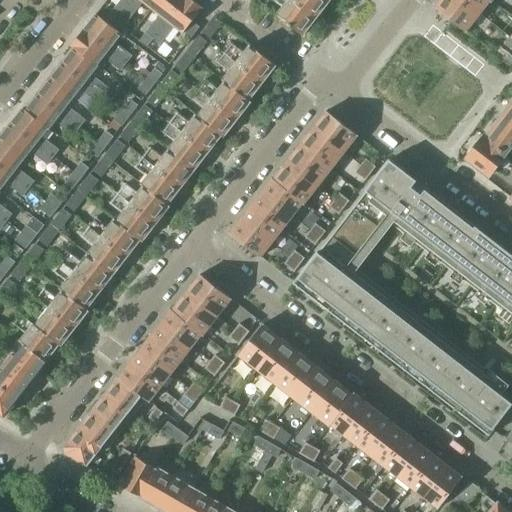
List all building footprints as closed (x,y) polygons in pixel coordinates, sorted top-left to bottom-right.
[(120,0),(105,20),(112,26),(131,0),(120,0)] [(156,0),(131,0),(112,26),(119,31),(142,2),(150,8),(156,0)] [(156,0),(150,8),(159,15),(139,41),(147,46),(153,38),(181,0),(156,0)] [(192,0),(181,0),(153,38),(161,44),(174,27),(183,34),(184,32),(191,37),(199,27),(192,21),(202,8),(192,0)] [(317,17),(295,0),(274,0),(284,7),(277,15),(303,35),(317,17)] [(329,0),(295,0),(317,17),(329,0)] [(481,13),(463,0),(441,0),(439,3),(470,27),(481,13)] [(463,0),(481,13),(491,0),(463,0)] [(123,34),(119,31),(112,26),(105,20),(96,14),(83,30),(126,63),(132,55),(116,42),(123,34)] [(210,38),(222,23),(214,16),(201,31),(210,38)] [(126,63),(83,30),(71,46),(73,47),(98,66),(104,58),(120,70),(126,63)] [(186,51),(195,58),(207,42),(198,35),(186,51)] [(232,43),(224,52),(263,82),(277,65),(251,45),(245,53),(232,43)] [(73,47),(61,63),(104,95),(110,88),(92,74),(98,66),(73,47)] [(195,58),(186,51),(174,66),(183,73),(195,58)] [(263,82),(224,52),(217,62),(229,71),(223,78),(225,80),(250,100),(263,82)] [(61,63),(49,78),(74,97),(80,89),(98,103),(104,95),(61,63)] [(143,68),(139,73),(146,79),(147,78),(150,73),(143,68)] [(154,84),(162,73),(155,68),(150,73),(147,78),(154,84)] [(167,92),(179,77),(171,70),(159,86),(167,92)] [(74,97),(49,78),(37,94),(79,127),(85,119),(67,105),(74,97)] [(146,94),(154,84),(147,78),(146,79),(139,88),(146,94)] [(206,79),(199,89),(238,119),(252,102),(250,100),(225,80),(218,88),(206,79)] [(155,108),(167,92),(159,86),(147,101),(155,108)] [(238,119),(199,89),(192,98),(204,108),(198,115),(196,113),(195,114),(222,135),(224,137),(238,119)] [(79,127),(37,94),(25,109),(48,128),(49,129),(56,120),(74,134),(79,127)] [(130,115),(138,105),(130,99),(122,109),(130,115)] [(511,102),(503,115),(511,122),(511,102)] [(144,105),(132,120),(140,127),(153,111),(144,105)] [(48,128),(25,109),(23,108),(10,124),(53,157),(59,149),(43,137),(48,128)] [(122,126),(130,115),(122,109),(114,120),(122,126)] [(358,135),(327,111),(313,129),(344,153),(358,135)] [(222,135),(195,114),(190,121),(177,112),(170,121),(209,152),(222,135)] [(511,122),(503,115),(485,137),(507,155),(511,148),(511,122)] [(140,127),(132,120),(120,136),(128,142),(140,127)] [(209,152),(170,121),(162,131),(175,141),(169,149),(196,169),(209,152)] [(10,124),(0,137),(0,140),(24,159),(30,151),(47,164),(53,157),(10,124)] [(344,153),(313,129),(300,146),(331,170),(344,153)] [(113,136),(106,130),(97,141),(105,147),(113,136)] [(511,159),(507,155),(485,137),(484,136),(467,158),(475,165),(473,168),(511,198),(511,159)] [(117,139),(105,155),(113,161),(126,146),(117,139)] [(0,140),(0,166),(29,188),(34,180),(18,167),(24,159),(0,140)] [(97,157),(105,147),(97,141),(89,151),(97,157)] [(331,170),(300,146),(286,163),(318,187),(331,170)] [(151,148),(143,157),(182,187),(196,169),(169,149),(163,156),(151,148)] [(113,161),(105,155),(92,170),(101,177),(113,161)] [(182,187),(143,157),(136,167),(147,175),(142,182),(144,184),(169,204),(182,187)] [(378,166),(369,159),(363,167),(372,175),(374,172),(377,168),(378,166)] [(292,287),(488,438),(511,406),(511,254),(391,160),(366,191),(372,196),(365,206),(391,226),(358,269),(332,249),(325,258),(319,253),(292,287)] [(89,168),(88,167),(81,162),(73,172),(81,178),(89,168)] [(318,187),(286,163),(273,180),(303,203),(305,204),(318,187)] [(29,188),(0,166),(0,191),(0,192),(1,191),(0,190),(6,182),(23,196),(29,188)] [(372,175),(363,167),(356,176),(366,183),(372,175)] [(73,188),(81,178),(73,172),(65,182),(73,188)] [(90,174),(78,189),(86,196),(98,180),(90,174)] [(272,179),(262,193),(293,217),(303,203),(273,180),(272,179)] [(126,184),(118,194),(157,223),(171,206),(169,204),(144,184),(137,192),(126,184)] [(74,211),(86,196),(78,189),(66,205),(74,211)] [(0,191),(0,216),(6,221),(12,213),(0,203),(0,192),(0,191)] [(293,217),(262,193),(251,206),(283,230),(293,217)] [(52,194),(46,201),(56,209),(62,202),(52,194)] [(157,223),(118,194),(111,203),(123,211),(117,219),(114,217),(113,219),(141,240),(143,241),(157,223)] [(352,201),(342,194),(336,202),(345,209),(352,201)] [(56,209),(46,201),(40,208),(50,217),(56,209)] [(345,209),(336,202),(330,210),(339,217),(345,209)] [(283,230),(251,206),(241,220),(272,244),(283,230)] [(51,224),(59,230),(71,215),(63,208),(51,224)] [(37,233),(44,224),(34,216),(27,225),(37,233)] [(97,217),(89,226),(128,256),(141,240),(113,219),(109,225),(97,217)] [(272,244),(241,220),(230,234),(261,258),(272,244)] [(7,223),(3,229),(10,235),(15,230),(7,223)] [(59,230),(51,224),(38,239),(47,246),(59,230)] [(328,231),(319,224),(313,232),(322,239),(328,231)] [(37,233),(27,225),(21,232),(32,240),(37,233)] [(128,256),(89,226),(82,236),(94,245),(88,253),(115,274),(128,256)] [(32,240),(21,232),(15,240),(26,248),(32,240)] [(322,239),(313,232),(306,240),(315,247),(322,239)] [(36,243),(23,259),(31,266),(44,250),(36,243)] [(115,274),(88,253),(82,261),(69,251),(62,261),(101,291),(115,274)] [(307,258),(298,251),(292,259),(301,266),(307,258)] [(0,266),(7,272),(15,261),(7,256),(0,265),(0,266)] [(31,266),(23,259),(11,274),(19,281),(31,266)] [(301,266),(292,259),(286,267),(295,274),(301,266)] [(101,291),(62,261),(55,272),(66,280),(61,287),(63,288),(63,289),(88,309),(101,291)] [(232,298),(201,274),(186,293),(217,317),(232,298)] [(8,278),(0,288),(0,297),(4,301),(16,285),(8,278)] [(88,309),(63,289),(57,297),(44,287),(36,297),(76,328),(90,310),(88,309)] [(186,293),(172,311),(202,335),(203,335),(217,317),(186,293)] [(76,328),(36,297),(29,307),(42,316),(36,324),(60,344),(62,346),(76,328)] [(172,311),(171,310),(160,324),(192,348),(202,335),(172,311)] [(60,344),(36,324),(21,313),(13,323),(25,333),(21,339),(24,342),(23,345),(46,362),(60,344)] [(160,324),(150,337),(181,361),(192,348),(160,324)] [(252,331),(243,324),(237,332),(246,339),(252,331)] [(259,371),(283,340),(264,325),(240,357),(259,371)] [(246,339),(237,332),(230,340),(239,348),(246,339)] [(181,361),(150,337),(139,351),(171,375),(181,361)] [(46,362),(23,345),(17,340),(3,358),(32,380),(46,362)] [(301,354),(283,340),(259,371),(277,385),(301,354)] [(139,351),(129,364),(161,388),(171,375),(139,351)] [(295,399),(319,368),(301,354),(277,385),(295,399)] [(227,363),(218,356),(212,364),(221,371),(227,363)] [(32,380),(3,358),(0,362),(0,384),(19,398),(32,380)] [(129,364),(119,378),(143,396),(150,402),(161,388),(129,364)] [(221,371),(212,364),(206,372),(215,379),(221,371)] [(337,382),(319,368),(295,399),(313,413),(337,382)] [(143,396),(119,378),(105,395),(130,413),(143,396)] [(206,389),(197,382),(190,390),(200,397),(206,389)] [(332,426),(355,396),(337,382),(313,413),(331,427),(332,426)] [(19,398),(0,384),(0,412),(5,416),(19,398)] [(200,397),(190,390),(184,398),(194,405),(200,397)] [(130,413),(105,395),(92,412),(116,430),(130,413)] [(345,436),(370,405),(356,395),(355,396),(332,426),(345,436)] [(232,404),(222,398),(217,407),(227,413),(232,404)] [(189,411),(180,404),(177,408),(174,412),(183,419),(189,411)] [(243,410),(232,404),(227,413),(237,419),(243,410)] [(383,415),(370,405),(345,436),(359,447),(383,415)] [(116,430),(92,412),(79,429),(103,447),(116,430)] [(144,420),(135,413),(130,420),(139,426),(144,420)] [(372,457),(397,426),(383,415),(359,447),(372,457)] [(153,427),(144,420),(139,426),(147,433),(153,427)] [(178,429),(168,421),(167,422),(162,429),(172,437),(178,429)] [(207,432),(212,424),(207,422),(203,429),(207,432)] [(244,428),(233,422),(228,429),(240,436),(244,428)] [(273,427),(263,422),(258,430),(268,436),(273,427)] [(219,439),(223,431),(212,424),(207,432),(219,439)] [(410,436),(397,426),(372,457),(386,468),(410,436)] [(283,433),(273,427),(268,436),(278,442),(283,433)] [(103,447),(79,429),(64,448),(66,453),(89,466),(103,447)] [(178,429),(172,437),(182,444),(188,436),(178,429)] [(265,451),(270,442),(258,436),(254,445),(265,451)] [(399,478),(423,447),(410,436),(386,468),(399,478)] [(270,442),(265,451),(248,481),(255,485),(272,455),(276,457),(281,449),(270,442)] [(313,450),(303,444),(298,453),(308,459),(313,450)] [(437,457),(423,447),(399,478),(413,488),(437,457)] [(118,456),(110,449),(105,456),(114,462),(118,456)] [(323,456),(313,450),(308,459),(318,465),(323,456)] [(138,494),(154,466),(134,455),(118,483),(138,494)] [(126,462),(118,456),(114,462),(123,469),(126,462)] [(450,468),(437,457),(413,488),(426,499),(450,468)] [(303,473),(308,464),(297,458),(292,466),(303,473)] [(343,467),(333,461),(328,470),(338,476),(343,467)] [(308,464),(303,473),(315,479),(319,471),(308,464)] [(154,466),(138,494),(157,505),(174,475),(156,465),(155,467),(154,466)] [(440,510),(464,479),(450,468),(426,499),(440,510)] [(358,476),(350,470),(342,479),(351,485),(358,476)] [(174,475),(157,505),(169,511),(178,511),(193,486),(174,475)] [(366,482),(358,476),(351,485),(359,492),(366,482)] [(481,490),(469,481),(468,482),(468,483),(455,499),(456,500),(465,507),(479,491),(480,492),(481,491),(481,490)] [(340,498),(346,490),(336,482),(330,490),(340,498)] [(193,486),(178,511),(204,511),(213,497),(193,486)] [(356,498),(346,490),(340,498),(350,506),(356,498)] [(320,491),(313,505),(320,509),(327,495),(320,491)] [(385,497),(377,491),(369,500),(378,506),(385,497)] [(213,497),(204,511),(229,511),(232,508),(213,497)] [(385,511),(393,503),(385,497),(378,506),(385,511)] [(509,511),(490,497),(483,504),(488,508),(484,511),(509,511)]
